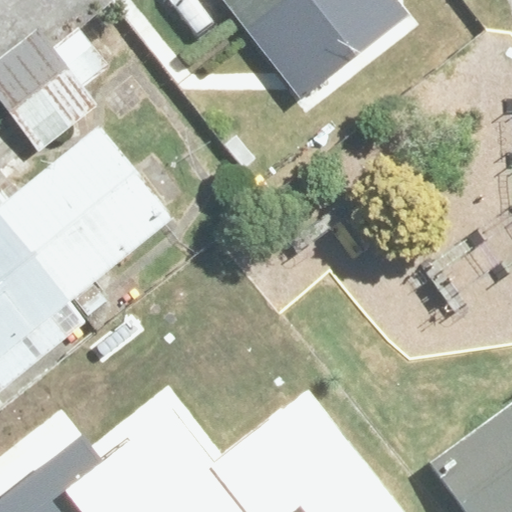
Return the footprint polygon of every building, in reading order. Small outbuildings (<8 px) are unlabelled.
[(214,0),(298,108),(408,25),(388,0),(214,0)] [(32,22),(0,46),(0,102),(36,149),(100,100),(85,80),(109,62),(70,12),(43,32),(32,22)] [(104,131),(0,210),(0,376),(66,329),(57,318),(180,229),(104,131)] [(511,511),(511,385),(421,450),(465,511),(511,511)] [(84,429),(0,497),(0,511),(245,511),(171,421),(116,467),(84,429)]
